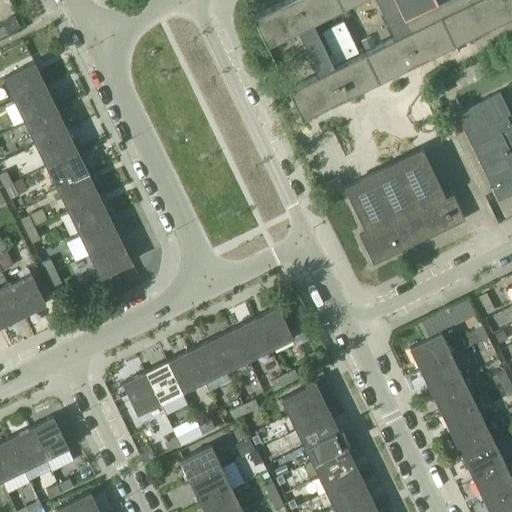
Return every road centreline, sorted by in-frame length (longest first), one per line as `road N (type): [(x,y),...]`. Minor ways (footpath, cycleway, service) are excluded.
road 1 (residential): [(92,40),(213,284)]
road 2 (residential): [(305,240),(193,0)]
road 3 (residential): [(438,511),(347,325)]
road 4 (residential): [(347,325),(511,245)]
road 5 (residential): [(144,511),(68,353)]
road 6 (residential): [(68,353),(213,284)]
